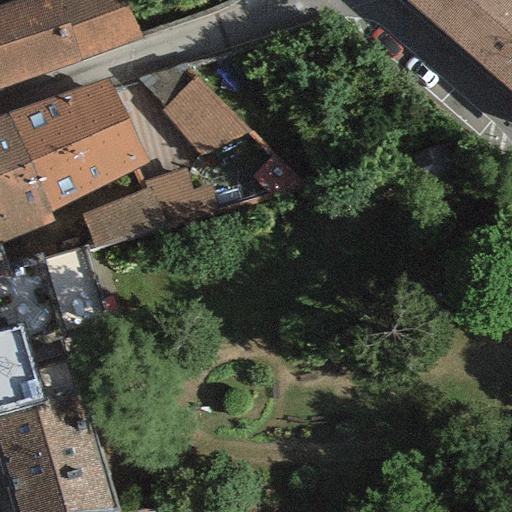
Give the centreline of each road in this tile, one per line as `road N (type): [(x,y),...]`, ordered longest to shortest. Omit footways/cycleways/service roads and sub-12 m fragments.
road 1 (residential): [(278,0),(0,105)]
road 2 (residential): [(511,138),(345,0)]
